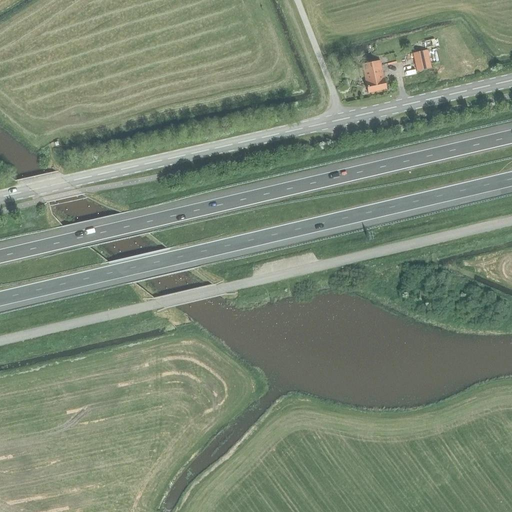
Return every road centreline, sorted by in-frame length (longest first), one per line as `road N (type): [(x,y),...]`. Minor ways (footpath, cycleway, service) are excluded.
road 1 (motorway): [(0,299),(511,180)]
road 2 (unclassified): [(0,340),(511,221)]
road 3 (motorway): [(511,138),(0,256)]
road 4 (tertiary): [(0,197),(511,82)]
